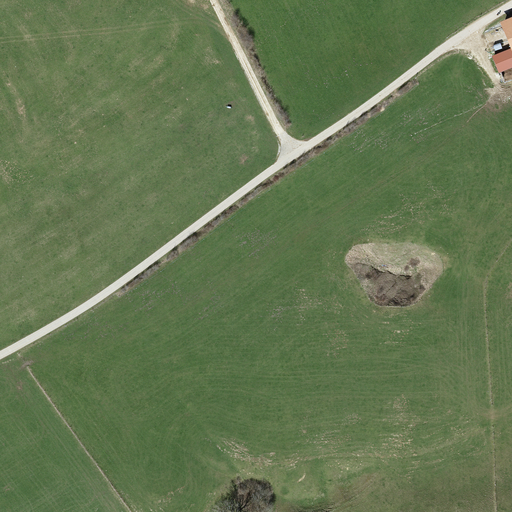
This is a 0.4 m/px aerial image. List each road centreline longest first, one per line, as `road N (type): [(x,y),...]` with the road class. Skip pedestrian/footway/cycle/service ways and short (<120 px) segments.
road 1 (unclassified): [(0,356),(93,303),(511,4)]
road 2 (track): [(214,0),(295,154)]
